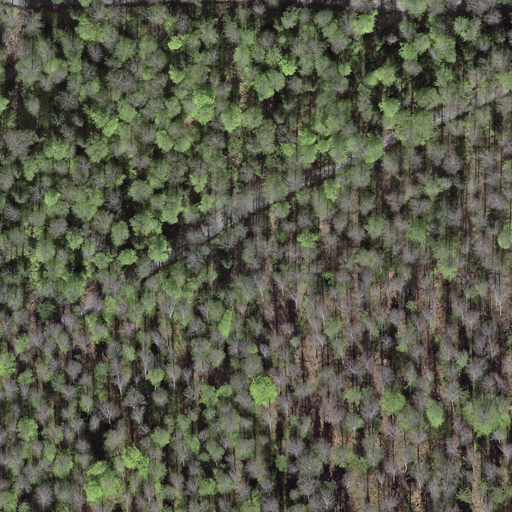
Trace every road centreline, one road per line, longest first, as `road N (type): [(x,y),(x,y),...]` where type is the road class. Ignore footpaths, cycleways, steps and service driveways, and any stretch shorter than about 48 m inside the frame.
road 1 (unclassified): [(511,84),(251,203),(0,359)]
road 2 (unclassified): [(309,0),(511,5)]
